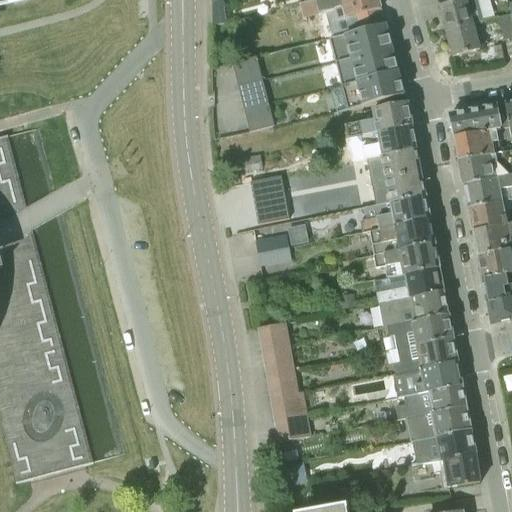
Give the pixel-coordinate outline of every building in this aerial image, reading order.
[(0,0),(0,422),(16,483),(15,483),(16,485),(93,465),(93,464),(93,463),(29,220),(8,139),(8,138),(8,137),(0,138),(0,3),(14,0),(13,0),(0,0)] [(377,0),(319,0),(306,4),(288,9),(292,23),(342,9),(345,20),(353,18),(357,34),(384,26),(377,0)] [(445,33),(473,25),(465,0),(464,0),(438,7),(445,33)] [(224,25),(221,2),(211,5),(212,28),(224,25)] [(511,23),(511,16),(499,18),(503,41),(511,39),(511,23)] [(473,25),(445,33),(453,59),(480,51),(473,25)] [(329,40),(335,64),(390,49),(384,26),(357,34),(329,40)] [(390,49),(335,64),(341,88),(397,74),(396,73),(397,73),(391,49),(390,49)] [(257,59),(232,65),(238,88),(263,82),(257,59)] [(397,74),(341,88),(347,112),(403,97),(397,74)] [(263,82),(238,88),(243,111),(268,105),(263,82)] [(268,105),(243,111),(249,132),(272,125),(268,105)] [(364,138),(413,129),(408,105),(372,111),(374,121),(345,126),(345,128),(337,129),(339,141),(347,140),(347,141),(364,138)] [(496,132),(502,130),(498,109),(452,118),(457,140),(496,132)] [(370,161),(417,153),(413,129),(364,138),(366,149),(351,152),(353,164),(370,161)] [(461,162),(500,154),(499,143),(496,132),(457,140),(461,162)] [(466,186),(511,176),(511,151),(500,154),(461,162),(466,186)] [(372,184),(421,175),(417,153),(370,161),(372,184)] [(235,162),(238,175),(263,170),(261,157),(235,162)] [(377,207),(425,196),(421,175),(372,184),(377,207)] [(471,210),(503,204),(511,202),(511,176),(466,186),(471,210)] [(281,178),(250,184),(258,225),(289,219),(281,178)] [(369,233),(430,221),(425,196),(377,207),(365,209),(368,222),(361,223),(362,234),(369,233)] [(475,234),(511,226),(511,211),(505,213),(503,204),(471,210),(475,234)] [(374,257),(435,245),(430,221),(369,233),(372,247),(373,247),(374,257)] [(479,256),(511,249),(511,246),(511,240),(511,239),(511,226),(475,234),(479,256)] [(258,255),(290,249),(287,236),(255,242),(258,255)] [(404,278),(440,270),(437,258),(435,245),(374,257),(376,270),(386,268),(388,280),(404,277),(404,278)] [(260,268),(292,262),(290,249),(258,255),(260,268)] [(484,282),(511,276),(511,249),(479,256),(484,282)] [(378,307),(444,294),(440,270),(404,278),(406,289),(376,295),(378,307)] [(488,301),(511,296),(511,276),(484,282),(488,301)] [(388,328),(448,316),(444,294),(378,307),(383,329),(388,328)] [(341,312),(356,309),(354,295),(338,298),(341,312)] [(511,296),(488,301),(493,325),(511,320),(511,296)] [(397,351),(453,341),(448,316),(388,328),(390,338),(395,338),(397,351)] [(262,353),(291,347),(287,324),(258,330),(262,353)] [(420,371),(458,364),(453,341),(397,351),(399,365),(393,367),(395,377),(405,375),(420,371)] [(266,375),(295,370),(291,347),(262,353),(266,375)] [(420,371),(405,375),(409,398),(462,388),(458,364),(420,371)] [(270,399),(299,394),(295,370),(266,375),(270,399)] [(406,421),(466,409),(462,388),(409,398),(404,399),(405,406),(395,408),(397,422),(406,421)] [(299,394),(270,399),(274,422),(308,416),(304,393),(299,394)] [(412,442),(470,431),(466,409),(406,421),(410,442),(412,442)] [(278,444),(312,438),(308,416),(274,422),(278,444)] [(443,462),(475,457),(470,431),(412,442),(416,467),(443,462)] [(446,491),(480,484),(475,457),(442,464),(446,491)]
